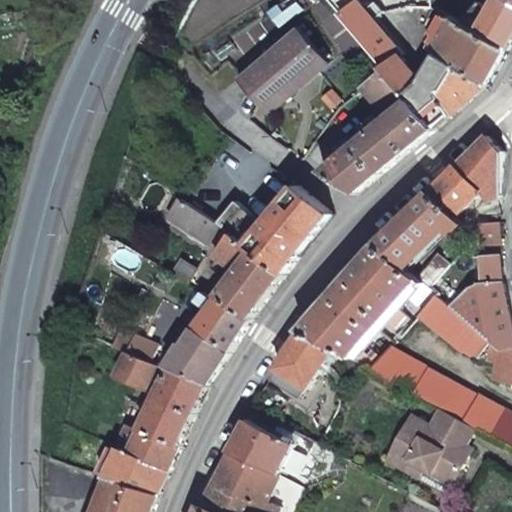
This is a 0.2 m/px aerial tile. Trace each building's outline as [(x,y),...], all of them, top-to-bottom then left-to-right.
[(511,47),(485,32),(452,13),(438,31),(441,38),(446,42),(440,51),(444,54),(425,79),(398,46),(401,44),(364,0),(336,0),(342,7),(442,125),(455,114),(440,97),(462,66),(491,83),(511,48),(511,47)] [(511,0),(503,0),(485,32),(511,47),(511,0)] [(299,22),(243,72),(275,108),(330,57),(299,22)] [(361,192),(439,127),(387,65),(368,84),(394,116),(328,172),(361,192)] [(455,114),(491,83),(462,66),(440,97),(455,114)] [(493,201),(504,193),(507,151),(506,149),(493,134),(462,164),(485,192),(493,201)] [(462,164),(434,191),(462,215),(485,192),(462,164)] [(231,213),(224,225),(290,273),(338,213),(301,183),(286,202),(281,198),(273,208),(278,212),(269,224),(240,203),(231,213)] [(434,191),(382,242),(414,269),(419,264),(416,260),(449,226),(458,234),(471,223),(462,215),(434,191)] [(487,254),(505,253),(503,221),(496,221),(484,222),(487,254)] [(244,271),(224,299),(255,318),(290,273),(224,225),(210,246),(244,271)] [(480,421),(511,438),(511,407),(467,383),(398,345),(404,340),(385,324),(391,316),(399,323),(409,311),(402,304),(416,287),(435,300),(436,304),(427,315),(470,351),(488,329),(457,303),(436,286),(423,275),(414,269),(382,242),(307,329),(345,349),(449,404),(480,421)] [(192,251),(186,261),(192,264),(198,254),(192,251)] [(423,275),(436,286),(457,265),(443,253),(423,275)] [(457,303),(488,329),(500,339),(508,345),(511,345),(511,305),(507,280),(505,253),(487,254),(488,269),(483,270),(484,284),(477,285),(457,303)] [(186,261),(179,273),(193,281),(200,269),(197,267),(203,257),(198,254),(192,264),(186,261)] [(176,368),(215,384),(255,318),(224,299),(207,290),(200,302),(215,312),(176,368)] [(307,329),(273,377),(302,393),(307,383),(312,386),(336,351),(341,354),(345,349),(307,329)] [(142,333),(135,350),(159,361),(167,344),(142,333)] [(499,375),(511,379),(511,345),(508,345),(500,339),(494,355),(503,359),(499,375)] [(159,361),(135,350),(123,376),(153,389),(160,374),(165,363),(159,361)] [(171,380),(148,431),(185,446),(215,384),(176,368),(165,363),(160,374),(171,380)] [(469,442),(480,421),(449,404),(438,424),(418,413),(394,457),(423,473),(427,465),(456,481),(475,446),(469,442)] [(302,433),(356,463),(363,451),(350,444),(353,437),(299,409),(289,426),(302,433)] [(252,418),(237,449),(282,472),(297,443),(278,432),(252,418)] [(283,423),(278,432),(297,443),(302,433),(289,426),(283,423)] [(138,453),(175,468),(185,446),(148,431),(148,432),(133,427),(124,447),(128,449),(138,453)] [(128,449),(115,478),(121,480),(163,494),(175,468),(138,453),(128,449)] [(263,511),(280,511),(297,480),(282,472),(237,449),(215,492),(234,501),(232,505),(246,511),(258,511),(259,510),(263,511)] [(41,453),(41,480),(87,495),(92,481),(99,483),(102,473),(80,466),(41,453)] [(109,511),(121,480),(115,478),(102,510),(101,511),(109,511)] [(109,511),(156,511),(163,494),(121,480),(109,511)] [(246,511),(232,505),(234,501),(215,492),(206,511),(246,511)]
